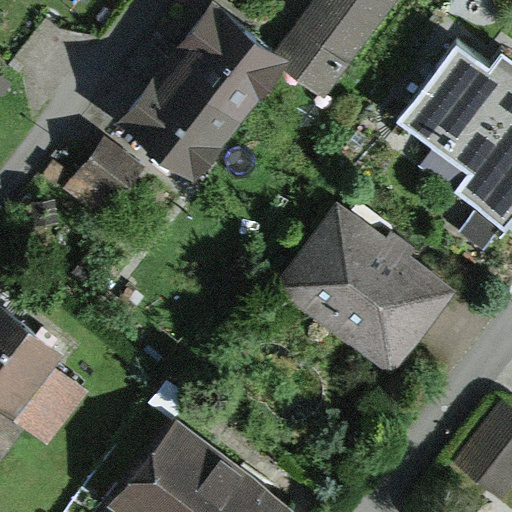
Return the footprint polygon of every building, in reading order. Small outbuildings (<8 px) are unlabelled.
[(0,0),(0,54),(37,4),(30,0),(0,0)] [(195,168),(279,56),(289,43),(275,33),(230,0),(202,0),(119,110),(195,168)] [(299,0),(275,33),(289,43),(279,56),(328,92),(396,0),(299,0)] [(493,57),(458,32),(401,112),(473,164),(458,184),(507,219),(511,213),(511,46),(504,41),(493,57)] [(146,160),(106,129),(66,182),(106,212),(146,160)] [(459,273),(337,188),(270,283),(392,369),(459,273)] [(499,222),(475,206),(461,225),(485,242),(499,222)] [(70,338),(0,284),(0,445),(18,421),(47,443),(91,385),(55,357),(70,338)] [(511,399),(504,393),(455,454),(501,491),(511,478),(511,399)] [(275,511),(290,492),(180,409),(111,498),(129,511),(275,511)]
